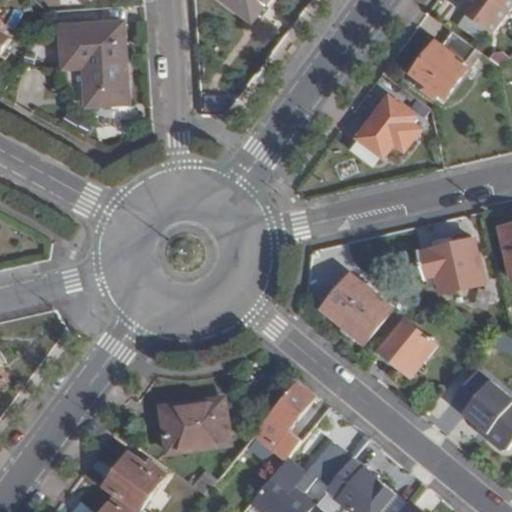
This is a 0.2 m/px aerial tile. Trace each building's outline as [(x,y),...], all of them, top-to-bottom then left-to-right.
[(227,0),(255,20),(269,0),(227,0)] [(511,8),(511,0),(468,0),(461,10),(467,14),(487,29),(493,34),(511,8)] [(467,14),(459,25),(479,40),(487,29),(467,14)] [(130,106),(125,25),(61,29),(64,72),(85,71),(87,109),(130,106)] [(478,50),(452,30),(441,44),(437,42),(414,73),(444,97),(478,50)] [(0,58),(4,61),(8,55),(2,52),(10,40),(0,34),(0,58)] [(207,95),(207,112),(228,112),(229,96),(207,95)] [(411,122),(414,115),(390,96),(360,137),(385,155),(395,143),(405,150),(420,129),(411,122)] [(511,228),(501,231),(511,274),(511,228)] [(419,252),(426,280),(438,277),(440,285),(443,294),(484,284),(473,240),(419,252)] [(366,343),(394,309),(352,275),(325,310),(366,343)] [(438,277),(426,280),(428,288),(440,285),(438,277)] [(410,377),(438,344),(407,318),(380,351),(410,377)] [(511,382),(510,381),(483,413),(511,436),(511,382)] [(277,446),(317,397),(299,383),(259,432),(277,446)] [(233,443),(228,400),(166,409),(172,451),(233,443)] [(352,460),(357,455),(344,445),(326,468),(338,477),(352,460)] [(142,510),(169,473),(154,462),(149,466),(132,453),(110,485),(142,510)] [(303,474),(288,460),(251,504),(260,511),(310,511),(318,503),(295,485),(303,474)] [(363,469),(352,460),(338,477),(327,491),(318,503),(310,511),(341,511),(346,507),(351,511),(380,511),(394,495),(381,484),(375,488),(359,474),(363,469)] [(381,484),(363,469),(359,474),(375,488),(381,484)] [(208,495),(220,479),(210,472),(198,488),(208,495)] [(130,511),(116,502),(108,511),(130,511)] [(427,511),(416,503),(408,511),(427,511)]
